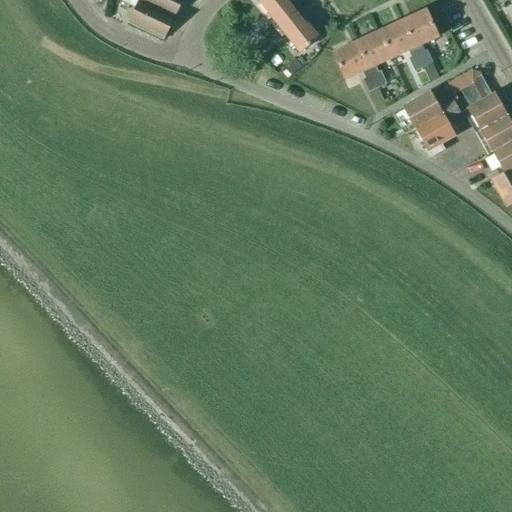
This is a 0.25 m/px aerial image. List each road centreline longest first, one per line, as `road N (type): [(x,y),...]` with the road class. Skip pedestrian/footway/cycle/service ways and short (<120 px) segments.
road 1 (unclassified): [(178,60),(418,163),(511,229)]
road 2 (unclassified): [(74,0),(104,30),(178,60)]
